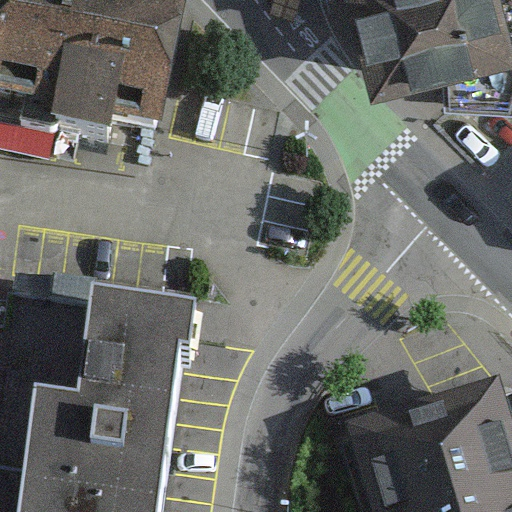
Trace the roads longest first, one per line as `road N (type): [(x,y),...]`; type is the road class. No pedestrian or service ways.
road 1 (residential): [(443,209),(331,332),(300,385),(274,455),(266,511)]
road 2 (tertiary): [(255,0),(286,44),(443,209)]
